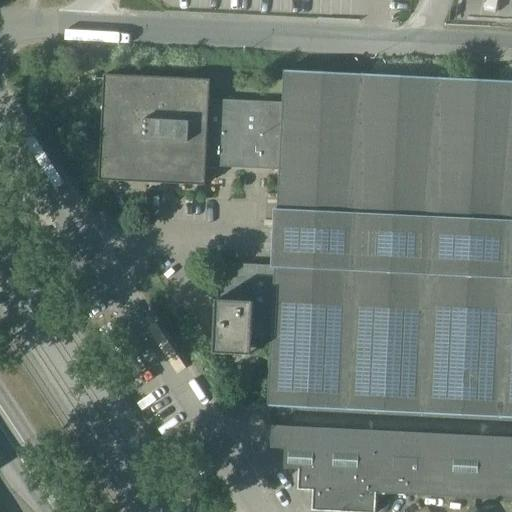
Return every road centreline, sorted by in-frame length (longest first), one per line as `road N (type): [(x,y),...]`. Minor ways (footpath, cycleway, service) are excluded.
road 1 (unclassified): [(511,66),(0,46)]
road 2 (unclassified): [(261,511),(0,119)]
road 3 (tertiary): [(67,511),(0,409)]
